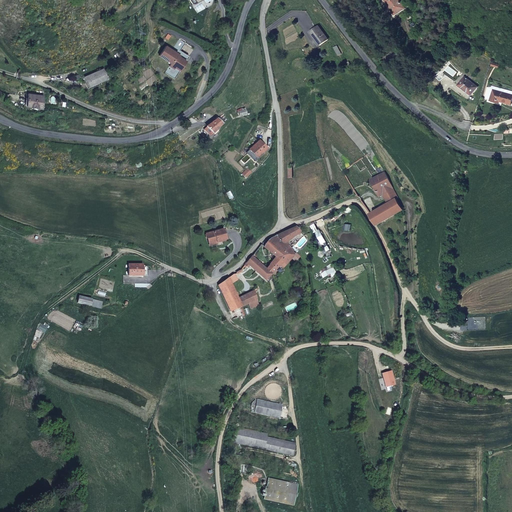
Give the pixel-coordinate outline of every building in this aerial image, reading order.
[(405,8),(402,3),(406,1),(404,0),(386,0),(396,14),(405,8)] [(328,39),(319,26),(310,32),(320,45),(328,39)] [(181,49),(185,43),(179,39),(175,45),(176,46),(181,49)] [(423,52),(426,57),(440,49),(436,44),(434,46),(423,52),(422,52),(423,52)] [(186,61),(177,55),(178,54),(173,50),(166,46),(159,56),(171,63),(170,64),(180,70),(186,61)] [(342,53),(337,46),(333,47),(338,55),(342,53)] [(186,61),(189,56),(175,47),(173,50),(178,54),(177,55),(186,61)] [(174,79),(180,70),(170,64),(171,63),(165,72),(174,79)] [(98,82),(108,78),(103,69),(83,78),(88,89),(99,84),(98,82)] [(478,87),(465,77),(459,85),(463,88),(468,91),(468,92),(472,95),(478,87)] [(493,90),(493,89),(511,94),(511,91),(505,89),(492,86),(490,85),(486,97),(487,99),(490,100),(493,90)] [(511,103),(511,101),(511,94),(493,89),(493,90),(490,100),(498,103),(498,99),(511,103)] [(42,108),(43,96),(28,94),(26,106),(42,108)] [(216,129),(224,122),(223,122),(219,117),(218,118),(206,127),(207,127),(212,133),(213,133),(215,136),(219,132),(216,129)] [(212,133),(207,127),(204,129),(210,136),(212,133)] [(256,158),(266,149),(259,141),(249,150),(256,158)] [(245,178),(251,172),(248,169),(242,174),(245,178)] [(393,188),(385,172),(372,180),(380,197),(384,194),(385,194),(385,193),(393,188)] [(398,198),(393,188),(385,193),(385,194),(384,194),(389,203),(397,199),(398,198)] [(378,225),(403,210),(397,199),(389,203),(371,214),(378,225)] [(271,238),(291,259),(294,256),(286,244),(287,244),(287,243),(287,242),(287,241),(299,231),(294,227),(276,236),(276,235),(271,238)] [(226,240),(223,229),(206,234),(208,243),(216,241),(216,242),(226,240)] [(279,266),(282,269),(291,259),(271,238),(268,240),(266,242),(265,244),(264,246),(275,257),(269,265),(270,265),(267,268),(272,273),(279,266)] [(260,275),(265,281),(271,274),(252,256),(247,263),(250,265),(260,275)] [(128,264),(128,276),(143,276),(143,264),(128,264)] [(279,266),(272,273),(276,275),(282,269),(279,266)] [(332,267),(321,273),(324,277),(330,274),(331,276),(336,273),(335,271),(332,267)] [(228,278),(231,284),(237,280),(234,274),(233,275),(228,278)] [(218,285),(230,311),(241,306),(237,298),(231,284),(228,278),(218,285)] [(254,290),(237,298),(241,306),(248,304),(250,309),(256,307),(256,308),(259,307),(257,300),(254,290)] [(79,296),(77,303),(90,306),(92,299),(79,296)] [(102,302),(92,299),(90,306),(101,308),(102,302)] [(486,330),(485,316),(466,317),(467,330),(486,330)] [(257,399),(254,412),(279,418),(282,405),(257,399)] [(235,426),(232,442),(293,456),(295,445),(267,439),(268,433),(235,426)] [(268,478),(264,498),(293,505),(298,485),(268,478)]
